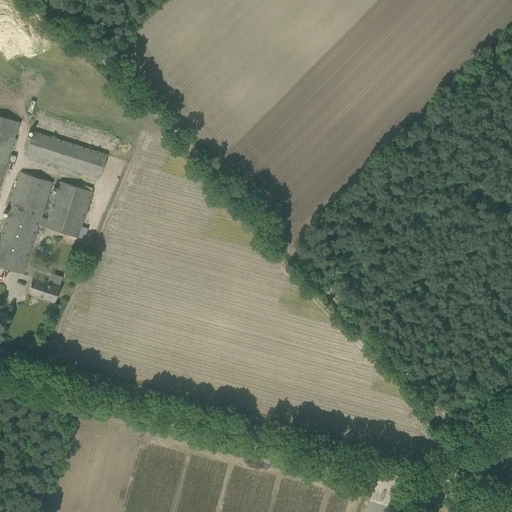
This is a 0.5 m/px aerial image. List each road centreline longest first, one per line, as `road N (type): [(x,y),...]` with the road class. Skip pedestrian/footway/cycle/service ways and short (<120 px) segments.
road 1 (track): [(469,449),(457,425),(42,0)]
road 2 (tertiary): [(379,468),(0,364)]
road 3 (tertiary): [(511,503),(396,472)]
